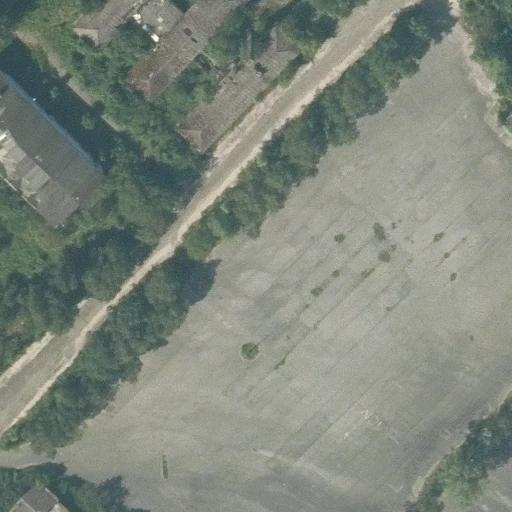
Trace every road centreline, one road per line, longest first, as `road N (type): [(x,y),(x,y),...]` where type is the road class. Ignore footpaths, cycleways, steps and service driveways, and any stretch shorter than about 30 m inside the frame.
road 1 (track): [(396,0),(192,202),(0,414)]
road 2 (track): [(192,202),(36,46),(0,41)]
